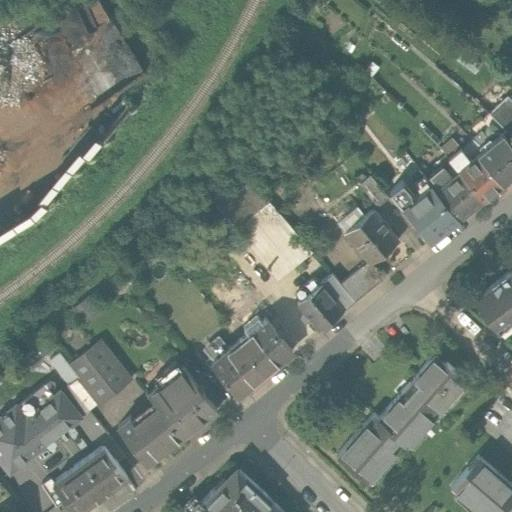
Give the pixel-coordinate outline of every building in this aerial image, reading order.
[(53,65),(67,59),(71,69),(110,51),(87,0),(25,27),(34,49),(44,45),(53,65)] [(378,68),(371,63),(364,71),(371,76),(378,68)] [(506,130),(501,133),(505,137),(511,131),(511,100),(506,94),(500,100),(490,89),(478,102),(506,130)] [(477,144),(481,150),(490,142),(480,130),(471,138),(477,144)] [(502,182),(511,174),(511,145),(505,137),(501,133),(490,142),(481,150),(478,153),(502,182)] [(457,144),(451,136),(438,147),(448,157),(456,151),(453,148),(457,144)] [(478,153),(481,150),(477,144),(471,138),(461,147),(470,159),(478,153)] [(448,157),(458,169),(482,198),(502,182),(478,153),(470,159),(461,147),(460,148),(457,144),(453,148),(456,151),(448,157)] [(458,217),(482,198),(458,169),(451,175),(441,163),(428,173),(437,185),(434,188),(458,217)] [(421,190),(430,183),(419,169),(410,176),(421,190)] [(210,234),(216,241),(232,227),(277,280),(311,251),(241,170),(208,198),(226,219),(210,234)] [(377,206),(388,197),(371,175),(359,184),(377,206)] [(429,240),(458,217),(434,188),(430,183),(421,190),(411,199),(411,191),(402,180),(389,191),(429,240)] [(397,241),(372,209),(363,216),(357,208),(337,224),(368,262),(369,264),(370,263),(397,241)] [(368,262),(340,286),(354,302),(383,278),(370,263),(369,264),(368,262)] [(511,320),(511,269),(472,299),(475,302),(476,300),(485,311),(483,313),(497,332),(499,330),(498,329),(511,320),(511,321),(511,320)] [(321,283),(322,285),(343,311),(354,302),(340,286),(331,275),(321,283)] [(318,331),(343,311),(322,285),(297,305),(318,331)] [(266,319),(238,342),(264,374),(292,352),(266,319)] [(99,342),(68,367),(78,379),(98,405),(99,406),(130,381),(99,342)] [(237,396),(264,374),(238,342),(211,364),(237,396)] [(436,353),(377,418),(373,414),(370,418),(337,454),(339,455),(340,454),(350,463),(348,464),(367,481),(403,441),(407,445),(466,380),(447,364),(445,366),(435,357),(437,355),(436,353)] [(147,393),(153,401),(182,438),(217,410),(182,366),(147,393)] [(0,461),(9,474),(98,405),(78,379),(25,421),(15,408),(0,419),(0,461)] [(145,466),(182,438),(153,401),(117,429),(145,466)] [(99,444),(102,449),(103,448),(115,465),(125,458),(108,437),(99,444)] [(66,503),(72,511),(81,511),(126,479),(115,465),(103,448),(102,449),(54,485),(53,486),(66,503)] [(511,511),(511,484),(478,454),(452,484),(483,511),(511,511)] [(212,490),(190,511),(281,511),(239,471),(217,495),(212,490)] [(56,510),(66,503),(53,486),(54,485),(50,481),(41,488),(56,510)]
